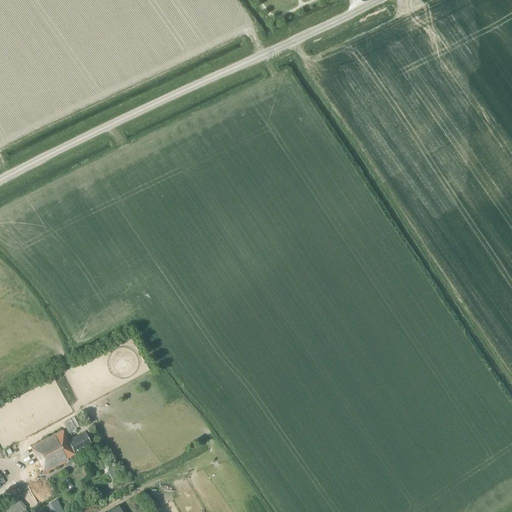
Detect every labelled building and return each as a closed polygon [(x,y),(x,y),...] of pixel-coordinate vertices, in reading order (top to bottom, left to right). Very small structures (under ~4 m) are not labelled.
[(76,428),(82,425),(76,416),(71,419),(66,422),(72,432),(77,429),(76,428)] [(92,445),(85,432),(69,441),(63,430),(31,447),(45,473),(65,463),(67,467),(74,463),(71,457),(92,445)] [(109,474),(115,471),(112,465),(106,468),(109,474)] [(9,502),(0,509),(0,511),(26,511),(27,511),(26,509),(27,508),(20,500),(19,501),(17,497),(16,498),(16,497),(13,499),(9,503),(9,502)] [(50,504),(54,511),(63,511),(57,500),(50,504)]
